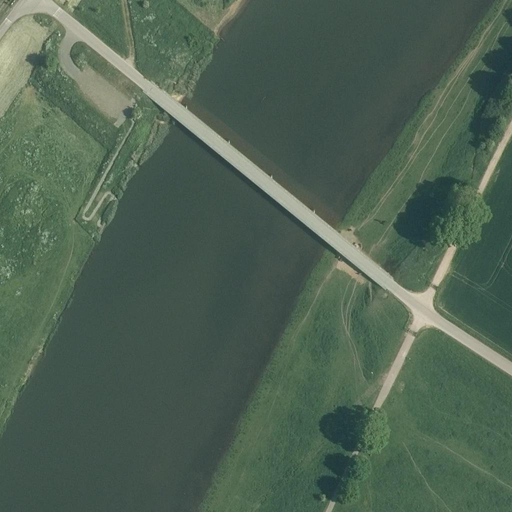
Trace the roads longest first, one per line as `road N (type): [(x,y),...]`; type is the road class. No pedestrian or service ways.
road 1 (unclassified): [(511,370),(421,312),(39,0)]
road 2 (track): [(421,312),(511,121)]
